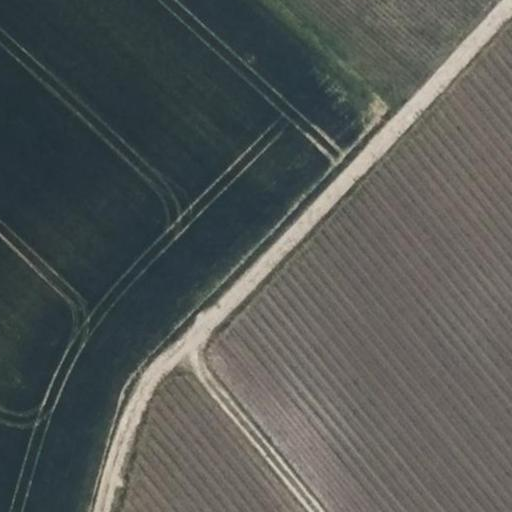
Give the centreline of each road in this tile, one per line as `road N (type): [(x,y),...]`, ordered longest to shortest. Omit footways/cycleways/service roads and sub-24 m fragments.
road 1 (track): [(110,511),(144,391),(507,0)]
road 2 (track): [(314,511),(181,350)]
